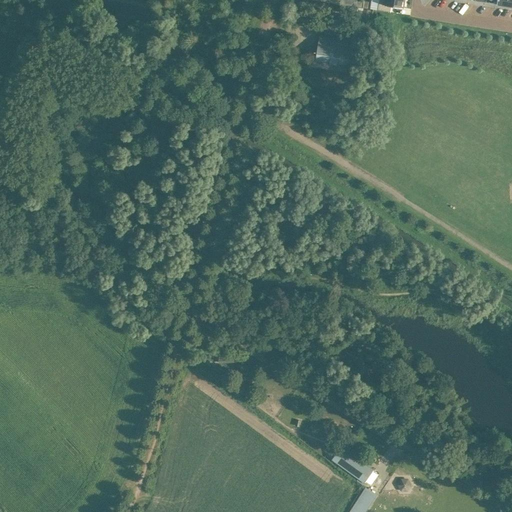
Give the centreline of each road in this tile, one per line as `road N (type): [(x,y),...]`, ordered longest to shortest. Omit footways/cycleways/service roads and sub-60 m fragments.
road 1 (track): [(245,101),(511,264)]
road 2 (track): [(205,249),(159,424),(119,511)]
road 3 (track): [(265,25),(233,148)]
